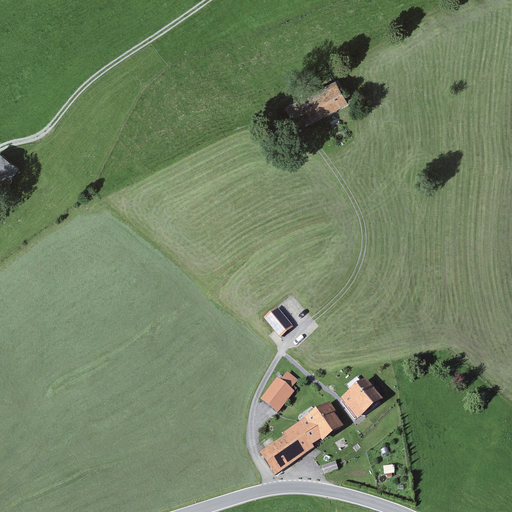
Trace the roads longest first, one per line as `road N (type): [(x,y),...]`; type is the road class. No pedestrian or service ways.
road 1 (track): [(0,149),(44,134),(88,86),(211,0)]
road 2 (tertiary): [(191,511),(298,486),(398,511)]
road 3 (track): [(313,319),(352,279),(364,236),(354,203),(317,147)]
